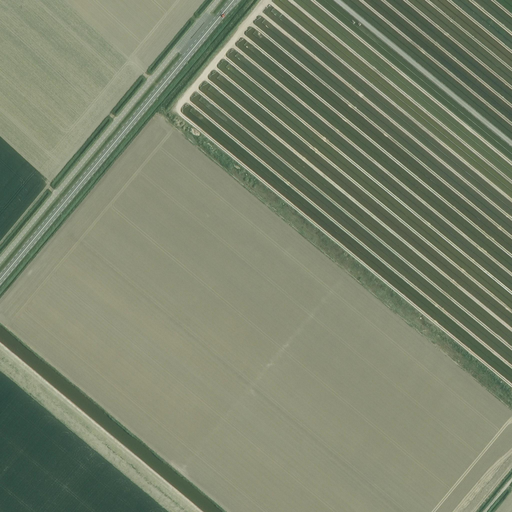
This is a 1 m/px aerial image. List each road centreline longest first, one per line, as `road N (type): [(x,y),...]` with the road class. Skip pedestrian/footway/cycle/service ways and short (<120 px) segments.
road 1 (primary): [(0,280),(234,0)]
road 2 (unclassified): [(0,260),(218,0)]
